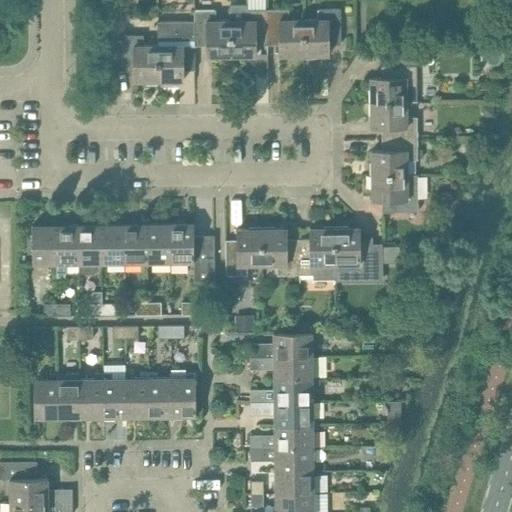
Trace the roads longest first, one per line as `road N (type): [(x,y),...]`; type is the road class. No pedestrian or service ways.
road 1 (residential): [(51,128),(320,126),(322,189),(51,193)]
road 2 (residential): [(51,128),(49,0)]
